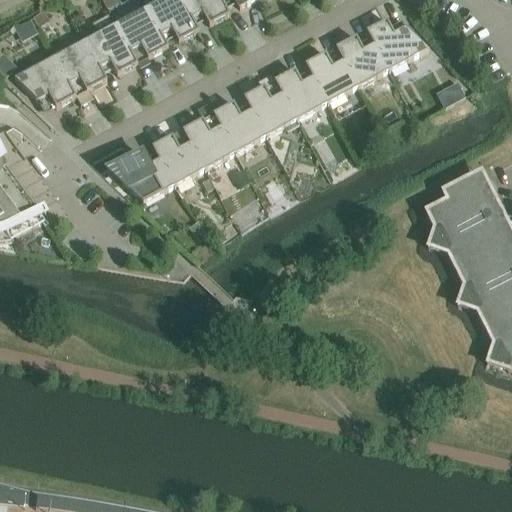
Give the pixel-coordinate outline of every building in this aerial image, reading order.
[(146,11),(161,39),(172,34),(179,46),(199,35),(192,23),(179,0),(169,0),(147,12),(146,11)] [(179,0),(192,23),(202,17),(209,30),(230,19),(223,6),(222,6),(218,0),(179,0)] [(218,0),(222,6),(223,6),(233,1),(239,13),(246,9),(247,9),(264,0),(218,0)] [(116,27),(115,28),(130,56),(131,56),(141,50),(148,63),(168,52),(161,39),(146,11),(145,11),(146,13),(116,28),(116,27)] [(367,36),(374,49),(374,48),(389,77),(390,76),(389,75),(428,54),(429,54),(405,32),(401,25),(390,31),(387,25),(367,36)] [(85,44),(100,72),(111,67),(118,79),(138,68),(131,56),(130,56),(115,28),(115,29),(86,45),(85,44)] [(336,52),(343,65),(359,93),(359,92),(388,76),(389,77),(374,48),(374,49),(363,54),(356,41),(336,52)] [(55,60),(54,61),(69,89),(70,89),(80,83),(87,96),(107,85),(100,72),(85,44),(84,44),(85,46),(55,61),(55,60)] [(305,69),(312,82),(313,82),(328,110),(329,109),(328,108),(358,92),(358,94),(359,93),(343,65),(333,71),(326,58),(305,69)] [(69,89),(54,61),(53,61),(54,62),(15,83),(15,84),(38,106),(42,112),(53,106),(56,113),(77,101),(70,89),(69,89)] [(275,85),(282,98),(297,126),(298,126),(297,125),(327,109),(328,110),(313,82),(312,82),(302,87),(295,74),(275,85)] [(244,102),(251,115),(252,114),(267,143),(267,142),(267,141),(296,125),(297,127),(297,126),(282,98),(271,104),(264,91),(244,102)] [(214,118),(220,131),(221,131),(236,159),(237,159),(236,158),(266,142),(266,143),(267,143),(252,114),(251,115),(241,120),(234,107),(214,118)] [(183,135),(190,148),(206,176),(206,175),(206,174),(235,158),(236,160),(236,159),(221,131),(220,131),(210,137),(203,124),(183,135)] [(152,152),(159,164),(160,164),(175,192),(176,192),(175,191),(205,175),(205,176),(206,176),(190,148),(180,153),(173,141),(152,152)] [(45,154),(38,159),(50,175),(57,170),(45,154)] [(160,164),(159,164),(149,170),(143,158),(136,162),(135,161),(109,175),(110,175),(143,207),(143,208),(174,191),(174,193),(175,192),(160,164)] [(0,253),(4,254),(69,266),(70,264),(49,228),(7,171),(3,174),(0,169),(0,168),(4,166),(0,160),(0,253)] [(494,349),(493,350),(487,367),(486,367),(487,368),(488,368),(511,375),(511,236),(511,234),(503,218),(492,197),(483,180),(481,176),(443,196),(447,205),(417,220),(417,221),(426,217),(435,234),(434,234),(428,251),(427,252),(428,253),(429,252),(446,258),(447,257),(464,291),(463,292),(458,309),(457,309),(457,310),(458,310),(475,315),(476,315),(494,349)]
